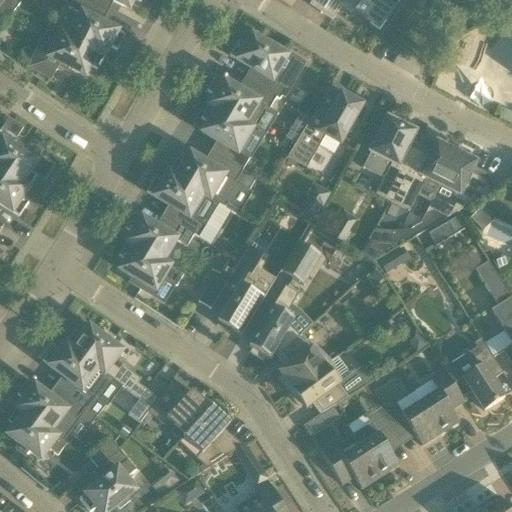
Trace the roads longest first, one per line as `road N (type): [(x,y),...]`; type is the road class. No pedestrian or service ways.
road 1 (residential): [(45,274),(225,381),(280,442),(324,511)]
road 2 (residential): [(245,0),(415,98),(511,143)]
road 3 (residential): [(112,160),(214,0)]
road 4 (residential): [(0,80),(112,160)]
road 5 (residential): [(396,511),(511,439)]
road 6 (residential): [(45,274),(112,160)]
